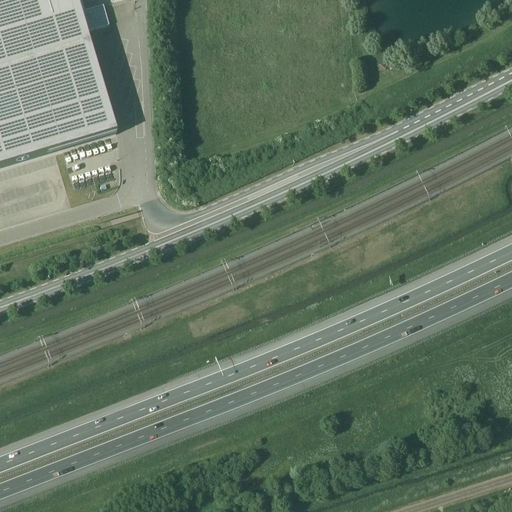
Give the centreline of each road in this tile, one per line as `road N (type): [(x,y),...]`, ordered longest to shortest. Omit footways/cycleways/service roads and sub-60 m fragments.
road 1 (secondary): [(0,309),(232,217),(511,80)]
road 2 (motorway): [(0,492),(362,348),(511,279)]
road 3 (motorway): [(511,252),(309,343),(0,465)]
